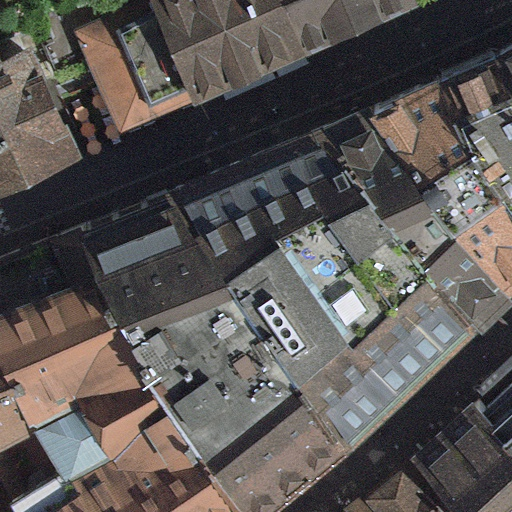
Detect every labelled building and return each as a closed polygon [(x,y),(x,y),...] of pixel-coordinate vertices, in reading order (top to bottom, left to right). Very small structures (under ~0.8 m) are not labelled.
[(241,0),(145,0),(139,3),(180,100),(193,94),(244,73),(266,64),(241,0)] [(411,0),(241,0),(266,64),(299,50),(378,17),(412,2),(411,0)] [(78,28),(119,125),(151,112),(180,100),(139,3),(108,16),(78,28)] [(0,176),(76,146),(35,42),(0,55),(0,176)] [(511,50),(479,70),(511,159),(511,50)] [(479,70),(422,92),(448,163),(466,186),(511,159),(479,70)] [(355,121),(404,192),(448,163),(422,92),(355,121)] [(355,121),(312,144),(376,239),(417,212),(404,192),(355,121)] [(182,356),(269,486),(292,468),(450,343),(376,239),(312,144),(149,212),(197,307),(162,324),(182,356)] [(511,159),(466,186),(511,245),(511,159)] [(448,163),(404,192),(417,212),(483,310),(511,282),(511,245),(466,186),(448,163)] [(115,226),(70,245),(120,345),(162,324),(197,307),(149,212),(115,226)] [(417,212),(376,239),(450,343),(483,310),(417,212)] [(0,277),(0,307),(43,395),(73,436),(182,356),(162,324),(120,345),(70,245),(0,277)] [(0,416),(43,395),(0,307),(0,416)] [(182,356),(73,436),(133,511),(237,511),(269,486),(182,356)] [(511,370),(460,420),(511,491),(511,370)] [(511,511),(511,491),(460,420),(396,474),(424,511),(511,511)] [(21,476),(30,488),(46,511),(133,511),(73,436),(21,476)] [(351,507),(354,511),(424,511),(396,474),(351,507)] [(0,509),(0,511),(46,511),(30,488),(0,509)]
